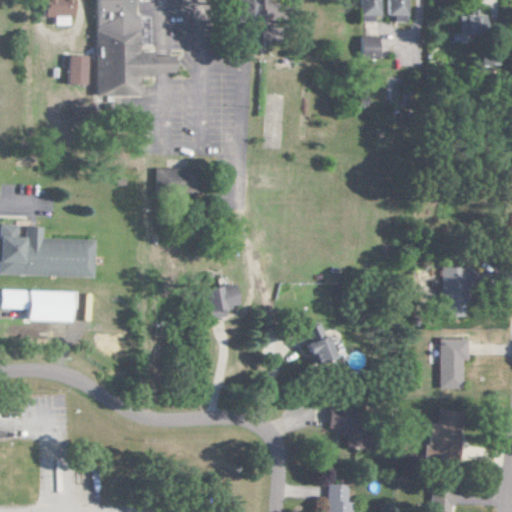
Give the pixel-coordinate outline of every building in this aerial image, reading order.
[(38,0),(39,17),(49,17),(49,25),(68,25),(66,0),(38,0)] [(92,0),(94,95),(136,94),(135,77),(148,77),(148,72),(169,72),(169,54),(135,55),(134,16),(128,16),(128,0),(92,0)] [(229,0),(229,18),(252,19),(252,0),(229,0)] [(376,15),(375,0),(355,0),(356,22),(369,21),(369,15),(376,15)] [(402,22),(402,0),(382,0),(382,15),(389,15),(389,22),(402,22)] [(479,15),(473,15),(473,12),(453,13),(454,34),(480,33),(479,15)] [(357,58),(374,58),(374,36),(356,37),(357,58)] [(62,84),(82,85),(82,56),(63,55),(62,84)] [(194,192),(193,168),(150,169),(151,193),(194,192)] [(0,274),(90,276),(90,240),(38,239),(38,227),(21,227),(21,237),(13,237),(14,226),(0,225),(0,274)] [(440,315),(460,314),(457,268),(436,270),(440,315)] [(202,288),(205,318),(223,316),(222,307),(234,306),(232,285),(202,288)] [(0,308),(22,309),(22,320),(65,321),(66,292),(0,289),(0,308)] [(312,364),(331,355),(315,321),(301,328),(306,339),(302,341),(312,364)] [(434,388),(457,388),(457,359),(462,359),(462,339),(434,338),(434,388)] [(429,457),(453,456),(452,411),(428,411),(429,457)] [(334,426),(332,413),(323,413),(325,427),(334,426)] [(341,484),(320,484),(320,511),(344,511),(344,501),(341,501),(341,484)] [(445,511),(446,492),(424,492),(424,511),(430,511),(445,511)]
